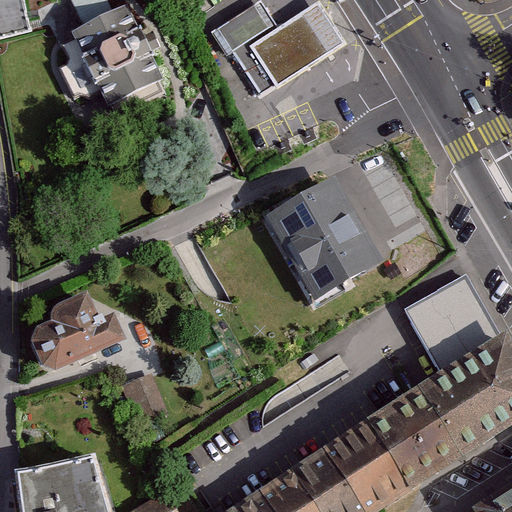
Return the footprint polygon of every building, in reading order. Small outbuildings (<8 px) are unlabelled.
[(0,0),(0,39),(35,31),(27,0),(0,0)] [(98,0),(68,0),(62,3),(77,37),(63,43),(99,125),(162,98),(126,15),(108,23),(98,0)] [(264,5),(217,35),(259,101),(306,70),(281,31),(264,5)] [(319,7),(281,31),(306,70),(344,47),(319,7)] [(334,187),(272,224),(320,303),(382,266),(334,187)] [(460,285),(399,322),(439,389),(499,352),(460,285)] [(26,347),(42,386),(118,354),(103,319),(92,324),(84,305),(40,324),(46,339),(26,347)] [(401,511),(405,511),(511,443),(511,374),(499,352),(439,389),(360,439),(401,511)] [(150,377),(122,389),(138,427),(166,415),(150,377)] [(298,511),(401,511),(360,439),(284,487),(298,511)] [(8,490),(10,511),(99,511),(88,472),(8,490)] [(298,511),(284,487),(241,511),(298,511)] [(142,511),(167,511),(163,501),(142,511)] [(511,511),(511,502),(496,511),(511,511)]
